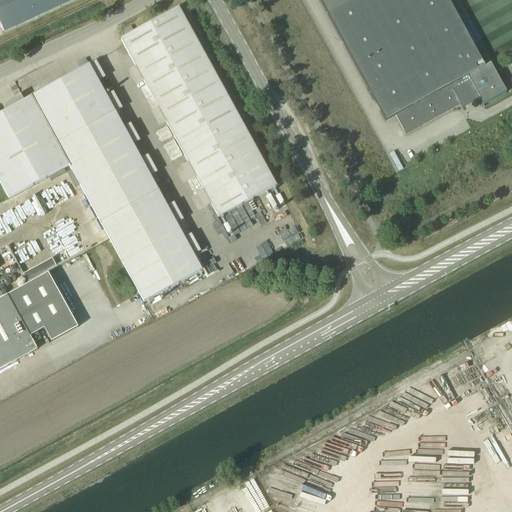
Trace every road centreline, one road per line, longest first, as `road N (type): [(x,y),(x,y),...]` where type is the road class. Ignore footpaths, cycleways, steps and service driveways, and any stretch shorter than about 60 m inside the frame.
road 1 (secondary): [(0,511),(373,305)]
road 2 (tertiary): [(342,230),(218,0)]
road 3 (unclassified): [(0,72),(142,0)]
road 4 (secondary): [(387,297),(511,229)]
